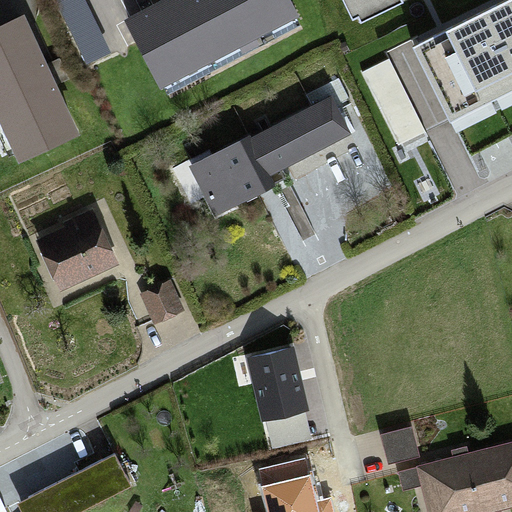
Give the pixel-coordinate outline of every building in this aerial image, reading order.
[(165,100),(303,26),(290,0),(187,0),(130,31),(165,100)] [(342,0),(353,19),(359,16),(362,22),(402,2),(400,0),(342,0)] [(511,0),(508,0),(413,48),(450,121),(511,90),(511,0)] [(23,19),(0,29),(0,119),(19,161),(76,135),(23,19)] [(329,104),(189,168),(212,218),(270,191),(263,175),(345,138),(329,104)] [(90,221),(35,246),(56,291),(111,266),(90,221)] [(166,285),(141,297),(154,324),(179,312),(166,285)] [(305,411),(290,346),(250,356),(265,420),(305,411)] [(411,435),(382,441),(388,466),(416,459),(411,435)] [(511,447),(415,472),(422,497),(425,511),(498,511),(511,507),(511,447)] [(114,459),(17,509),(18,511),(86,511),(130,490),(114,459)] [(404,502),(422,497),(415,472),(398,476),(404,502)] [(267,511),(333,511),(330,497),(316,501),(310,475),(262,487),(267,511)]
